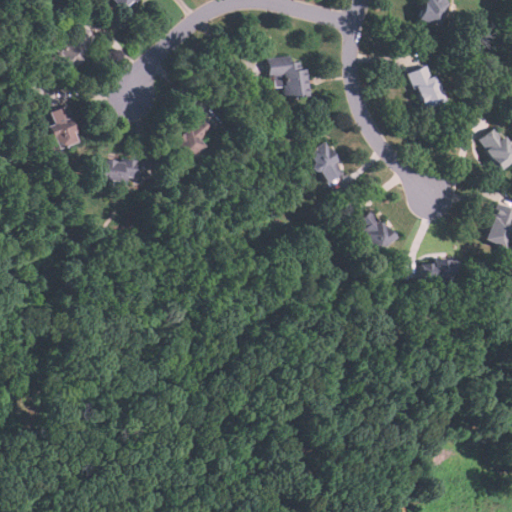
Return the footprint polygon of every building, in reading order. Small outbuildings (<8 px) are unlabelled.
[(133,0),(109,0),(118,11),(133,0)] [(420,0),(414,19),(436,27),(445,0),(420,0)] [(91,36),(72,24),(48,64),(67,75),(91,36)] [(264,76),(271,76),(272,87),(280,86),(281,98),(304,97),(302,60),(288,61),(287,56),(263,57),(264,76)] [(442,101),(427,64),(405,73),(419,110),(442,101)] [(45,112),(50,125),(44,127),(53,150),(75,141),(61,106),(45,112)] [(211,133),(195,116),(165,146),(181,163),(211,133)] [(474,141),(496,170),(511,158),(511,152),(493,127),(474,141)] [(304,152),(323,183),(340,172),(321,141),(304,152)] [(96,181),(132,185),(135,162),(98,157),(96,181)] [(480,239),(508,251),(511,241),(505,238),(511,221),(511,210),(496,203),(480,239)] [(351,224),(373,252),(391,237),(369,210),(351,224)] [(454,260),(417,260),(417,283),(454,283),(454,260)]
